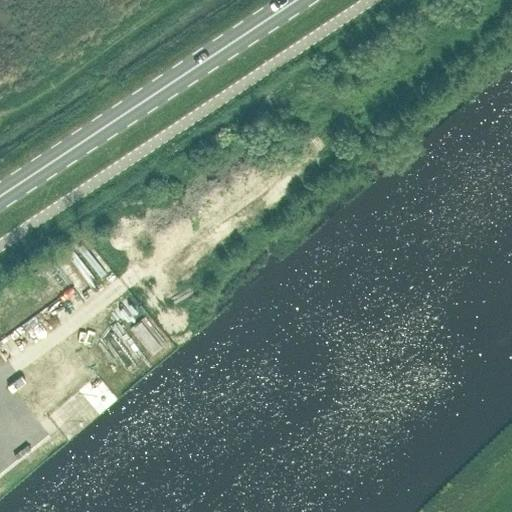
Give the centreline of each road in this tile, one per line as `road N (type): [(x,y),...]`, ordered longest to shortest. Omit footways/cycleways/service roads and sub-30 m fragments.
road 1 (primary): [(0,195),(294,0)]
road 2 (track): [(176,0),(0,117)]
